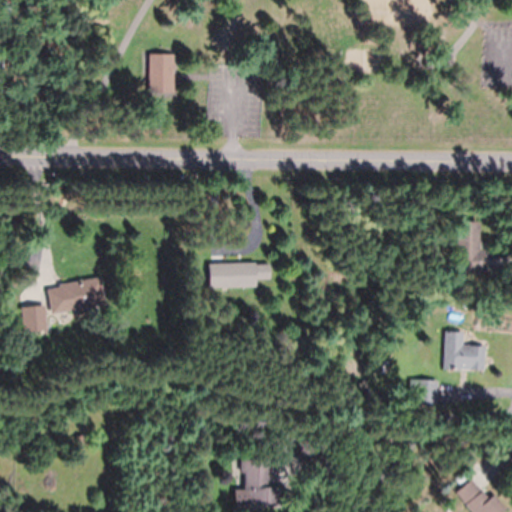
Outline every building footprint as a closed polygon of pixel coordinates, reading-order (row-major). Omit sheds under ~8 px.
[(172,92),(147,91),(147,53),(172,53),(172,92)] [(455,250),(455,221),(478,221),(477,246),(477,252),(473,252),(459,252),(455,252),(455,250)] [(210,263),(240,262),(254,261),(254,265),(266,264),(266,277),(256,277),(256,284),(208,285),(208,263),(210,263)] [(49,305),(46,289),(58,287),(58,284),(65,282),(99,277),(104,304),(50,313),(49,305)] [(21,306),(44,304),(44,305),(46,329),(22,332),(19,306),(21,306)] [(460,370),(441,369),(443,330),(462,331),(461,344),(484,345),(483,370),(466,369),(466,363),(460,363),(460,370)] [(435,401),(435,404),(414,404),(414,386),(409,386),(409,380),(414,381),(414,379),(436,380),(435,392),(435,401)] [(298,440),(298,439),(325,439),(325,444),(325,460),(298,460),(298,440)] [(265,506),(265,502),(243,502),(243,472),(239,472),(239,459),(268,459),(268,487),(285,487),(285,506),(265,506)] [(459,488),(468,480),(470,478),(479,489),(480,490),(481,489),(487,498),(493,493),(505,508),(500,511),(471,511),(454,491),(459,488)]
